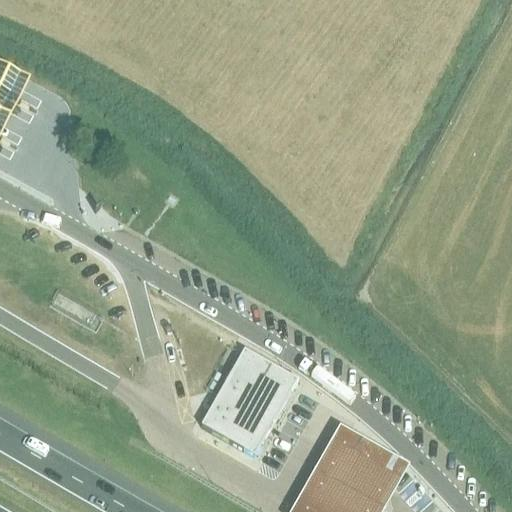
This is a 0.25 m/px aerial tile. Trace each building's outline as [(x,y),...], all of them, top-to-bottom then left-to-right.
[(0,63),(0,133),(30,80),(0,63)] [(259,317),(265,305),(215,280),(209,292),(259,317)] [(281,315),(274,326),(326,362),(334,352),(281,315)] [(222,394),(201,431),(254,461),(260,450),(275,424),(278,418),(289,399),(290,397),(297,385),(244,355),(222,394)] [(387,414),(396,402),(354,367),(344,378),(387,414)] [(409,438),(418,430),(401,412),(392,420),(409,438)] [(338,432),(291,511),(384,511),(408,472),(338,432)]
